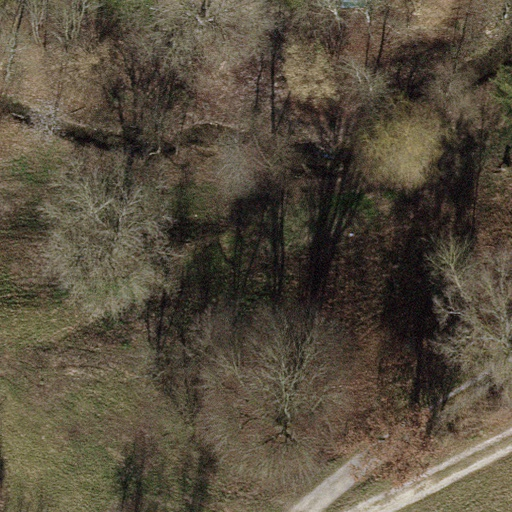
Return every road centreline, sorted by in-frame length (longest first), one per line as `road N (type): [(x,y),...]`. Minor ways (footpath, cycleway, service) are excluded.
road 1 (track): [(309,511),(347,476),(511,365)]
road 2 (track): [(511,433),(356,511)]
